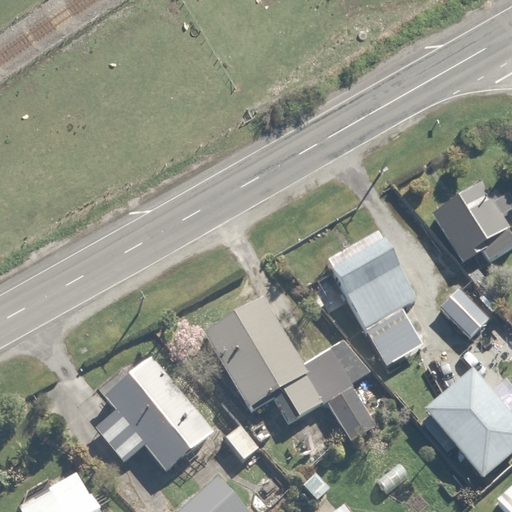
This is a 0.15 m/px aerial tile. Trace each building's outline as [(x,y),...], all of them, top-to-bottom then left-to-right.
[(475,185),(428,213),(458,264),(476,253),(481,262),(510,245),(475,185)] [(374,230),(322,259),(382,366),(434,336),(374,230)] [(451,289),(433,310),(463,338),(482,317),(451,289)] [(263,294),(203,328),(249,410),(272,397),(286,422),(323,401),(346,441),(372,426),(349,384),(366,374),(345,337),(301,362),(263,294)] [(184,397),(153,355),(100,393),(113,411),(91,427),(119,464),(144,446),(164,472),(182,459),(188,467),(215,448),(207,437),(223,425),(211,409),(199,418),(184,397)] [(511,415),(469,363),(417,406),(476,479),(511,449),(511,415)] [(238,423),(221,437),(239,461),(257,447),(238,423)] [(70,471),(15,504),(20,511),(113,511),(108,503),(94,511),(70,471)] [(217,477),(179,511),(242,511),(247,508),(217,477)] [(511,511),(511,480),(490,499),(501,511),(511,511)] [(315,511),(345,511),(328,494),(313,509),(315,511)]
